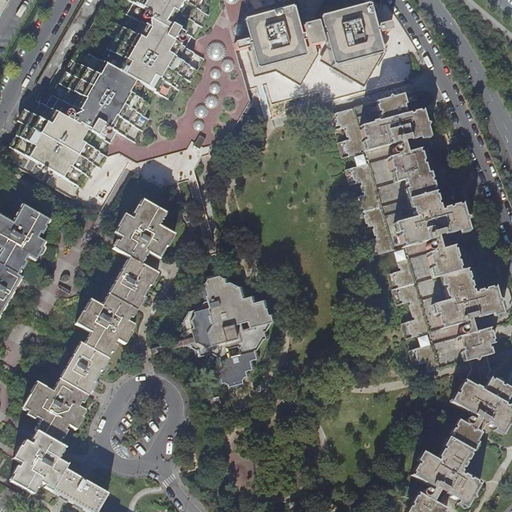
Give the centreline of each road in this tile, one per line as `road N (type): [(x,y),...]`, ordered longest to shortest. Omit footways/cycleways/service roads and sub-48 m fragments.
road 1 (residential): [(396,0),(460,112),(511,236)]
road 2 (primary): [(428,0),(511,139)]
road 3 (residential): [(66,0),(0,116)]
road 4 (residential): [(125,388),(100,436),(105,453),(131,465),(154,457)]
